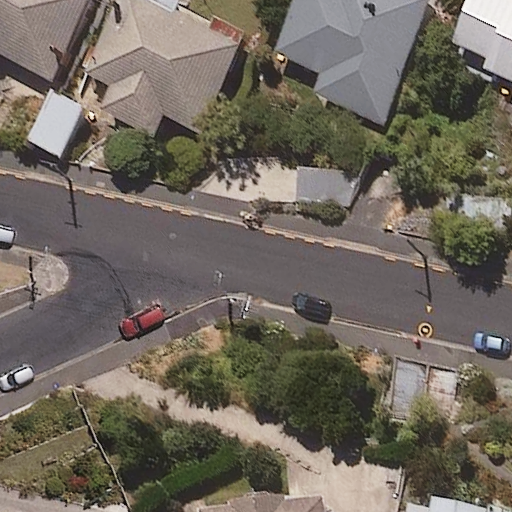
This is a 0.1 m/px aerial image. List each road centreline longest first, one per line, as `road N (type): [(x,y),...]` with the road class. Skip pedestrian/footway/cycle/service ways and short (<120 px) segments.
road 1 (residential): [(212,255),(511,320)]
road 2 (residential): [(212,255),(0,351)]
road 3 (residential): [(0,207),(212,255)]
